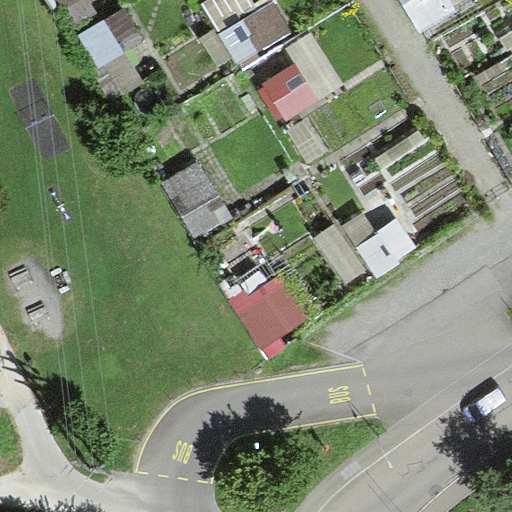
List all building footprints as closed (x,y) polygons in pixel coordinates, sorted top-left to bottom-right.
[(62,0),(69,21),(98,11),(94,0),(62,0)] [(207,0),(245,64),(301,32),(282,0),(265,10),(258,0),(207,0)] [(409,0),(419,27),(481,3),(480,0),(409,0)] [(85,31),(117,93),(146,78),(114,17),(85,31)] [(323,39),(260,82),(289,125),(352,83),(323,39)] [(200,238),(239,216),(206,156),(167,178),(200,238)] [(238,300),(267,347),(318,317),(289,270),(238,300)]
